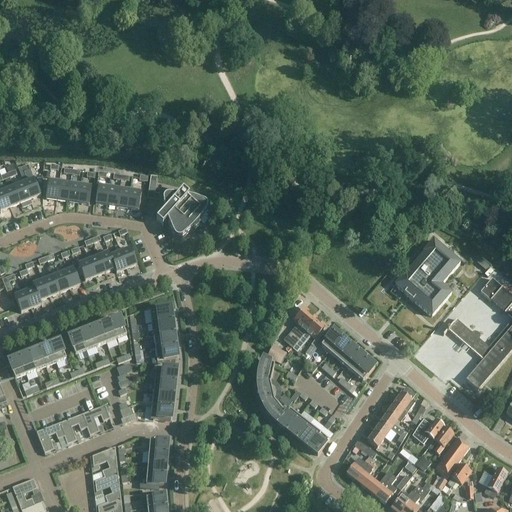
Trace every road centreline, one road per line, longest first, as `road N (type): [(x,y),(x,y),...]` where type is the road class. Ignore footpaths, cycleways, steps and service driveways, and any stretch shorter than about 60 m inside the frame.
road 1 (residential): [(177,272),(215,261),(285,270),(397,361)]
road 2 (residential): [(0,243),(68,217),(141,226),(164,278)]
road 3 (residential): [(359,511),(322,476),(397,361)]
road 4 (residential): [(0,339),(164,278)]
road 5 (residential): [(177,272),(195,350),(186,434)]
road 6 (residential): [(39,469),(140,428),(186,434)]
road 7 (residential): [(397,361),(511,455)]
